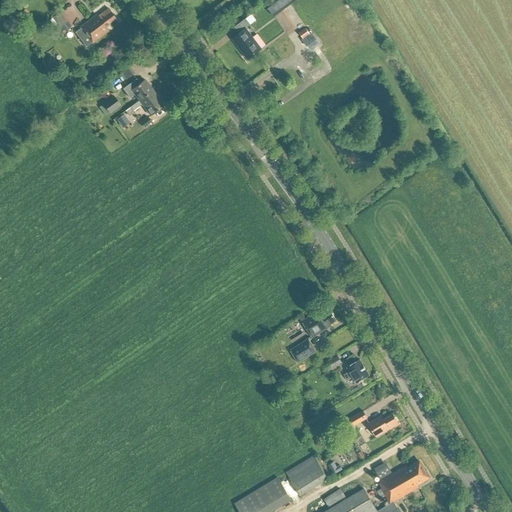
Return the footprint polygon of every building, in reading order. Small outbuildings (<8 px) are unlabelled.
[(276,0),(284,10),(297,0),(276,0)] [(108,23),(115,18),(108,8),(97,16),(96,15),(79,27),(92,43),(108,31),(105,28),(110,25),(108,23)] [(25,10),(20,14),(23,18),(28,14),(25,10)] [(72,25),(61,11),(49,20),(60,34),(72,25)] [(248,59),(261,49),(246,28),(250,24),(246,18),(234,27),(239,33),(232,38),(248,59)] [(306,29),(299,34),(303,39),(310,34),(306,29)] [(270,66),(283,57),(284,59),(295,51),(299,56),(310,49),(303,39),(299,34),(296,30),(261,55),(270,66)] [(134,94),(139,100),(152,90),(144,80),(137,85),(133,81),(123,89),(129,97),(134,94)] [(150,115),(163,105),(152,90),(139,100),(130,107),(134,112),(142,105),(150,115)] [(113,96),(103,104),(110,113),(120,105),(113,96)] [(129,121),(123,113),(116,119),(122,127),(129,121)] [(140,129),(148,123),(144,116),(136,122),(140,129)] [(331,312),(321,318),(317,312),(302,321),(312,337),(327,328),(326,326),(336,320),(331,312)] [(308,339),(290,350),(298,362),(316,351),(308,339)] [(333,370),(332,369),(342,362),(338,356),(322,365),(327,373),(333,370)] [(356,383),(369,375),(359,359),(347,367),(349,371),(344,374),(347,379),(352,376),(356,383)] [(299,382),(296,378),(288,383),(291,387),(299,382)] [(354,425),(367,418),(363,410),(350,418),(354,425)] [(394,423),(397,421),(392,414),(383,419),(381,415),(368,423),(376,437),(395,425),(394,423)] [(350,464),(344,454),(338,458),(344,468),(350,464)] [(300,495),(328,479),(314,455),(286,472),(300,495)] [(381,488),(385,495),(390,503),(385,505),(386,506),(394,502),(394,501),(419,487),(417,484),(429,477),(428,476),(429,475),(426,470),(425,471),(420,461),(408,468),(406,465),(379,481),(382,487),(381,488)] [(285,475),(237,499),(243,511),(272,511),(297,499),(285,475)] [(400,511),(398,508),(394,502),(386,506),(385,505),(377,510),(364,488),(321,511),(400,511)] [(329,507),(345,496),(340,488),(324,499),(329,507)] [(385,495),(381,488),(377,491),(381,498),(385,495)]
